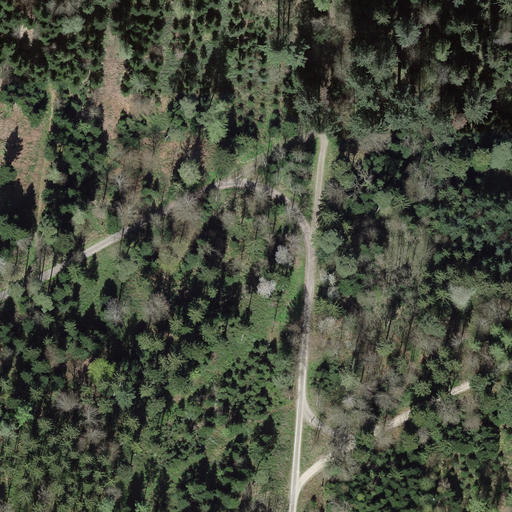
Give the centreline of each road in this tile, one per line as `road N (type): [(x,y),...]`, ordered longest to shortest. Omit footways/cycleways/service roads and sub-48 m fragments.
road 1 (track): [(0,295),(227,179),(282,197),(302,223),(313,259)]
road 2 (track): [(313,259),(324,125),(450,0)]
road 3 (track): [(290,492),(364,429),(511,360)]
road 4 (track): [(288,511),(313,259)]
